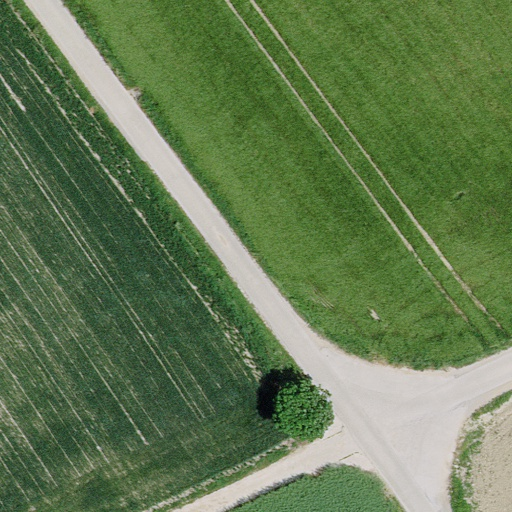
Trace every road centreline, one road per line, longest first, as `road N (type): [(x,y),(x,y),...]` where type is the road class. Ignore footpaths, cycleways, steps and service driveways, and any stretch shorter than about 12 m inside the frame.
road 1 (track): [(487,511),(94,0)]
road 2 (track): [(243,511),(511,386)]
